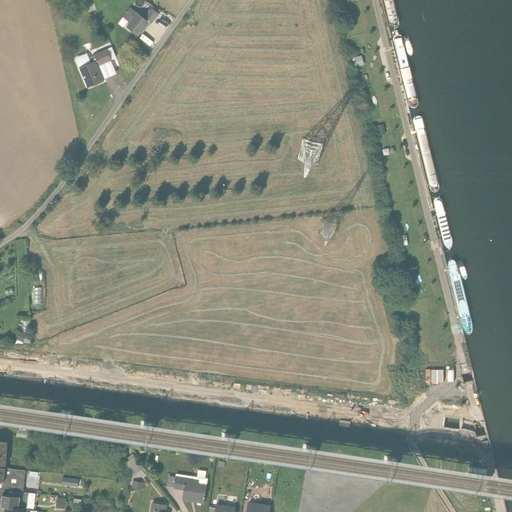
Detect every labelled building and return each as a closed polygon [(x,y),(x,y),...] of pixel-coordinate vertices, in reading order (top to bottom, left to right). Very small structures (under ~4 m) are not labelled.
[(383,0),(390,24),(390,25),(391,26),(393,27),(394,27),(396,27),(397,26),(398,25),(398,24),(398,22),(398,21),(393,0),(383,0)] [(141,16),(137,13),(130,7),(125,12),(133,18),(126,27),(138,36),(149,23),(141,16)] [(147,8),(144,11),(155,20),(158,16),(147,8)] [(144,11),(141,16),(149,23),(151,25),(155,20),(144,11)] [(397,34),(396,35),(394,36),(393,37),(393,39),(393,40),(409,106),(410,107),(411,108),(412,109),(414,109),(415,109),(417,108),(418,107),(418,106),(418,104),(418,103),(403,39),(402,37),(401,36),(400,35),(399,35),(397,34)] [(89,61),(90,63),(78,68),(87,89),(104,81),(98,67),(111,61),(106,49),(94,55),(94,56),(92,56),(90,58),(89,59),(89,61)] [(357,64),(365,62),(363,54),(356,55),(357,64)] [(418,116),(414,117),(413,119),(412,121),(430,191),(431,192),(433,193),(437,192),(438,190),(439,188),(422,119),(420,117),(418,116)] [(439,199),(436,198),(434,200),(433,203),(443,243),(445,248),(450,250),(452,246),(452,241),(450,236),(441,201),(439,199)] [(453,259),(451,259),(450,260),(448,262),(448,267),(464,331),(466,334),(469,336),(471,333),(472,329),(458,265),(456,261),(453,259)] [(32,336),(17,333),(16,341),(31,344),(32,336)] [(12,471),(0,469),(0,491),(17,493),(18,486),(11,484),(12,471)] [(193,480),(168,477),(166,488),(174,489),(174,491),(183,492),(181,502),(204,506),(207,480),(193,478),(193,480)] [(17,493),(0,491),(0,498),(0,499),(0,500),(0,508),(4,509),(30,511),(33,511),(35,496),(28,495),(27,496),(19,495),(17,493)] [(269,511),(270,507),(248,503),(246,511),(269,511)]
